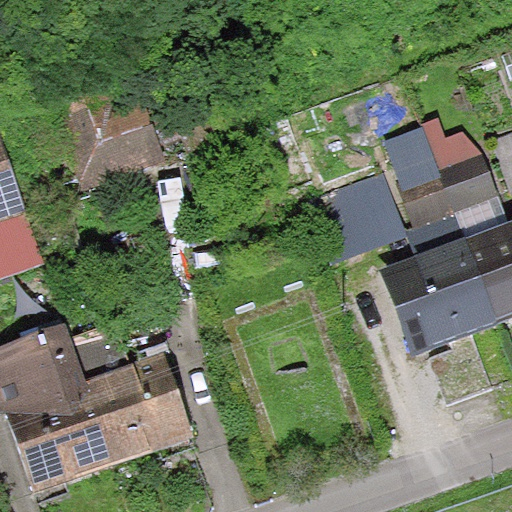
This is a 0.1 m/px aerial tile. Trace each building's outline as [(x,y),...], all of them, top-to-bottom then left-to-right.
[(95,60),(40,80),(77,183),(161,154),(129,65),(101,75),(95,60)] [(413,101),(373,116),(415,229),(494,199),(466,125),(440,134),(431,111),(418,116),(413,101)] [(511,129),(487,137),(502,190),(511,186),(511,129)] [(0,143),(0,219),(21,213),(0,143)] [(375,164),(293,198),(321,264),(402,229),(375,164)] [(511,315),(511,230),(466,247),(494,322),(511,315)] [(494,322),(466,247),(387,276),(414,351),(494,322)] [(60,308),(0,326),(0,405),(25,484),(64,472),(123,454),(182,435),(154,345),(124,355),(112,317),(68,331),(60,308)]
